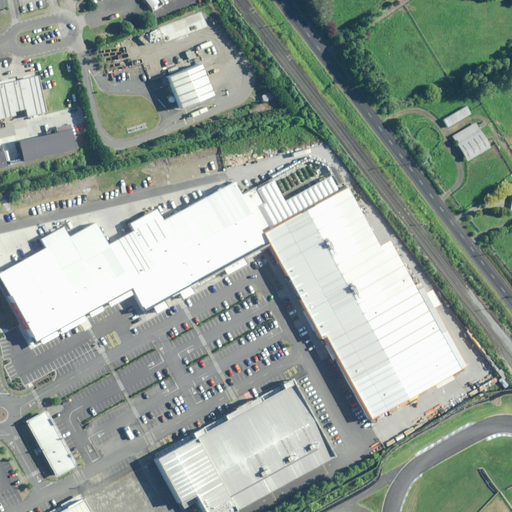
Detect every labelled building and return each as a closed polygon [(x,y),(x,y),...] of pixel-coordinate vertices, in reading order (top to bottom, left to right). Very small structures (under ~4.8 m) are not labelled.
[(197,61),(165,73),(178,104),(209,91),(197,61)] [(0,113),(24,107),(25,112),(43,108),(34,69),(0,77),(0,113)] [(462,111),(439,124),(443,131),(466,118),(462,111)] [(470,127),(447,140),(461,165),(484,152),(470,127)] [(22,141),(26,161),(76,151),(72,131),(22,141)] [(0,153),(0,167),(9,166),(7,152),(0,153)] [(306,159),(239,193),(232,182),(156,218),(148,207),(122,220),(125,230),(99,242),(89,222),(67,233),(62,222),(42,232),(47,242),(0,267),(0,276),(35,340),(128,286),(142,311),(177,292),(267,244),(320,339),(325,337),(367,418),(460,368),(386,238),(374,244),(338,182),(327,164),(306,159)] [(202,511),(223,511),(332,454),(294,382),(291,378),(239,406),(162,447),(156,450),(151,453),(177,500),(192,492),(202,511)] [(72,466),(43,412),(42,412),(24,421),(54,476),(72,466)] [(89,511),(82,498),(57,511),(89,511)]
